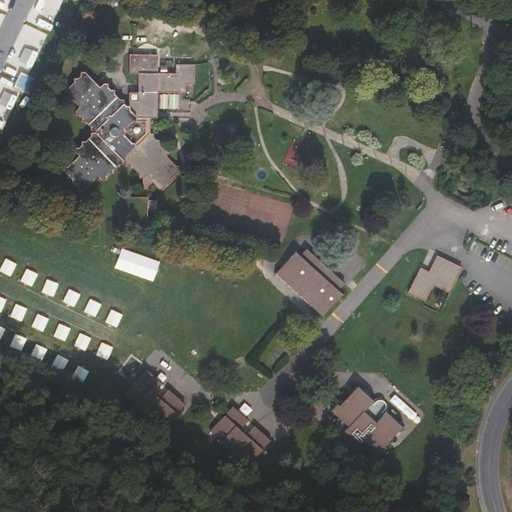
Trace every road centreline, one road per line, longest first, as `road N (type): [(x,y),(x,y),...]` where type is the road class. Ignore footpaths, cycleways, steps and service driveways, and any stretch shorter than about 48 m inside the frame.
road 1 (unclassified): [(511,158),(481,141),(473,105),(507,33),(432,0)]
road 2 (track): [(195,511),(126,446),(0,416)]
road 3 (unclassified): [(511,392),(493,430),(489,461),(498,511)]
